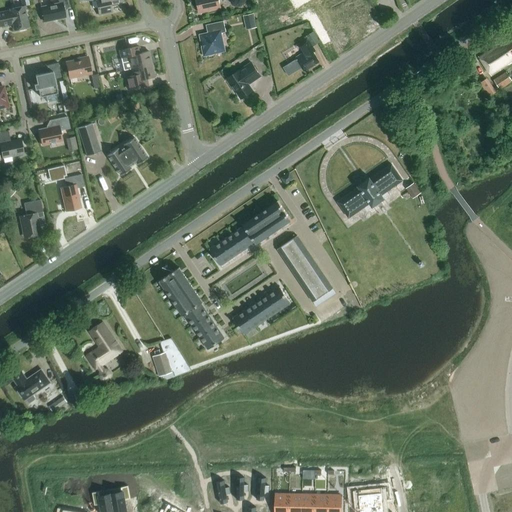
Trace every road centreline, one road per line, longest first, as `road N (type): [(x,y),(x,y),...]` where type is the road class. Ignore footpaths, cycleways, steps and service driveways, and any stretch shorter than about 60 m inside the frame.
road 1 (unclassified): [(0,358),(511,7)]
road 2 (tertiary): [(201,162),(436,0)]
road 3 (tertiary): [(0,299),(201,162)]
road 4 (residential): [(201,162),(163,22)]
road 5 (residential): [(13,53),(148,25)]
